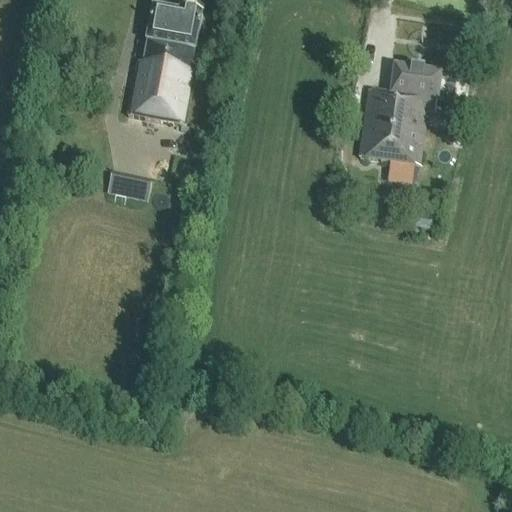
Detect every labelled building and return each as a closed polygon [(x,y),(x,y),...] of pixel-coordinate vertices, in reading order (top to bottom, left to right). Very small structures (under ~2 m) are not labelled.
[(183,11),(183,15),(153,10),(144,63),(139,62),(130,117),(187,127),(198,67),(194,67),(203,14),(183,11)] [(433,116),(440,76),(393,68),(389,95),(369,91),(357,158),(417,168),(425,120),(421,119),(422,114),(433,116)] [(455,128),(456,120),(445,118),(444,126),(455,128)] [(110,194),(150,204),(154,186),(114,176),(110,194)] [(412,215),(409,231),(430,234),(433,218),(412,215)]
